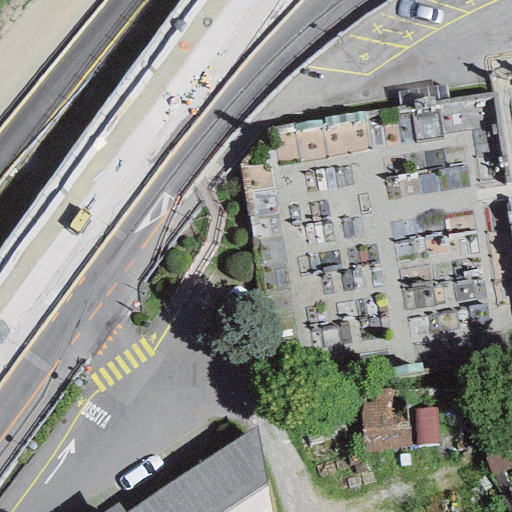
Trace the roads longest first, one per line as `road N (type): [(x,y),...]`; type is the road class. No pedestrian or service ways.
road 1 (secondary): [(0,355),(162,126),(258,14)]
road 2 (motorway): [(0,116),(96,0)]
